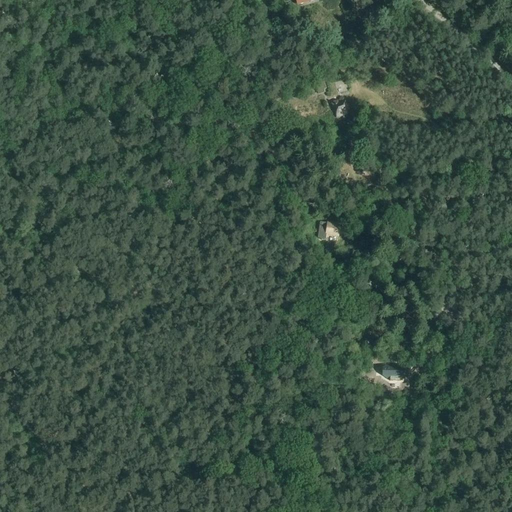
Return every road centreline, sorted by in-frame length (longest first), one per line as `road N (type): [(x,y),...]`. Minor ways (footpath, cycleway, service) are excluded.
road 1 (track): [(390,203),(422,205),(460,169),(477,164),(511,169)]
road 2 (track): [(349,84),(350,59),(362,44),(431,0)]
road 3 (track): [(511,81),(417,0)]
